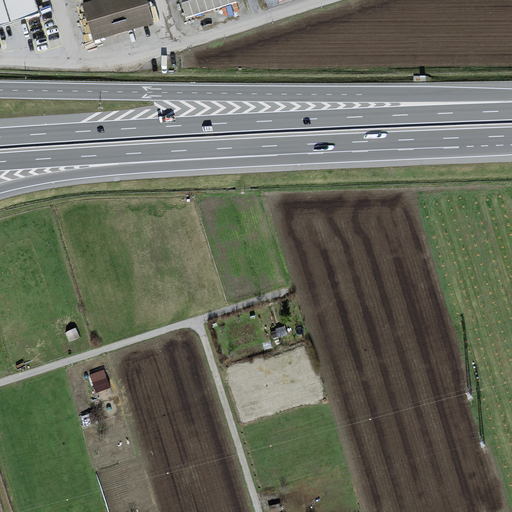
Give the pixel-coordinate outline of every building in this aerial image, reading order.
[(35,0),(0,0),(0,27),(40,16),(35,0)] [(109,0),(86,7),(96,41),(156,23),(148,0),(109,0)] [(236,0),(202,0),(183,6),(187,19),(237,4),(236,0)] [(285,326),(274,329),(277,338),(287,335),(285,326)] [(77,330),(67,334),(71,343),(81,339),(77,330)] [(104,367),(89,373),(97,392),(112,386),(104,367)] [(93,414),(82,419),(86,428),(97,423),(93,414)]
